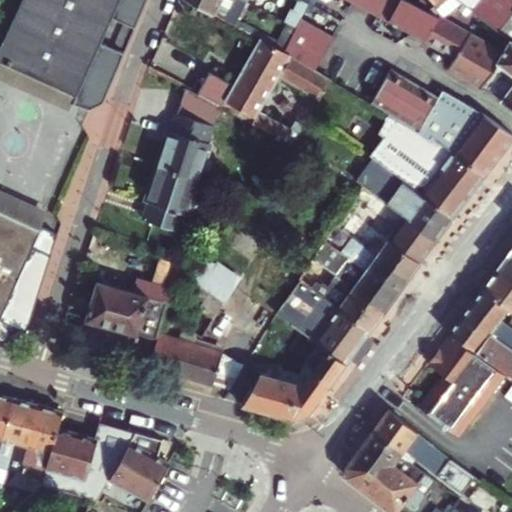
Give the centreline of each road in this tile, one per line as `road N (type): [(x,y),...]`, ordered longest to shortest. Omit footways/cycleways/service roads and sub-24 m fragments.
road 1 (residential): [(32,369),(160,0)]
road 2 (tertiary): [(306,467),(511,201)]
road 3 (tertiary): [(32,369),(265,441),(306,467)]
